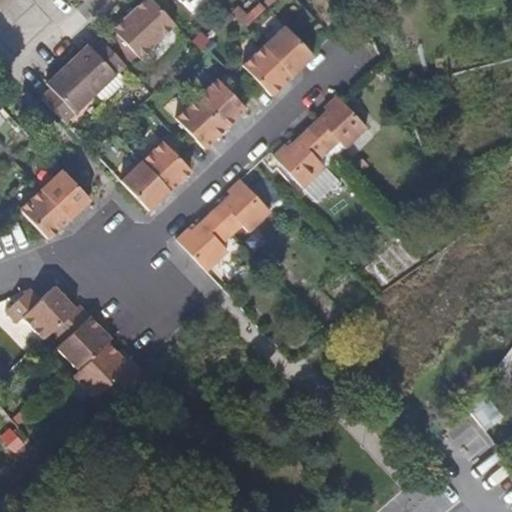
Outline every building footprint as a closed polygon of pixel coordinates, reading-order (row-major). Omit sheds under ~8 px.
[(175,25),(151,0),(143,0),(112,30),(116,35),(136,56),(139,59),(175,25)] [(284,27),(262,47),(287,72),(297,63),(301,68),(312,57),(284,27)] [(116,35),(109,41),(129,62),(136,56),(116,35)] [(87,45),(66,65),(95,95),(103,104),(127,81),(118,72),(125,66),(101,41),(91,50),(87,45)] [(287,72),(262,47),(241,67),(270,97),(281,87),(277,82),(287,72)] [(297,63),(287,72),(291,77),(301,68),(297,63)] [(50,89),(40,98),(64,124),(95,95),(66,65),(45,84),(50,89)] [(287,72),(277,82),(281,87),(291,77),(287,72)] [(216,80),(195,100),(224,130),(235,120),(230,115),(241,106),(216,80)] [(326,112),(306,130),(327,152),(337,143),(344,150),(366,129),(336,97),(323,109),(326,112)] [(174,119),(199,145),(209,136),(213,140),(224,130),(195,100),(174,119)] [(241,106),(230,115),(235,120),(245,110),(241,106)] [(327,152),(306,130),(287,148),(284,145),(271,157),(302,189),(324,169),(317,162),(327,152)] [(209,136),(199,145),(203,150),(213,140),(209,136)] [(161,142),(140,162),(165,188),(175,178),(179,182),(190,172),(161,142)] [(140,162),(119,182),(147,212),(159,202),(154,197),(165,188),(140,162)] [(60,171),(39,191),(64,217),(74,207),(78,212),(89,201),(60,171)] [(175,178),(165,188),(169,192),(179,182),(175,178)] [(229,196),(210,214),(231,237),(241,227),(247,234),(270,213),(239,181),(227,193),(229,196)] [(165,188),(154,197),(159,202),(169,192),(165,188)] [(39,191),(19,211),(47,241),(58,230),(54,226),(64,217),(39,191)] [(74,207),(64,217),(68,221),(78,212),(74,207)] [(231,237),(210,214),(190,232),(187,230),(175,241),(205,274),(228,253),(221,246),(231,237)] [(64,217),(54,226),(58,230),(68,221),(64,217)] [(54,288),(49,293),(58,302),(63,297),(54,288)] [(29,290),(5,313),(16,325),(22,319),(43,342),(52,332),(75,311),(63,297),(58,302),(49,293),(40,301),(29,290)] [(56,349),(78,372),(107,344),(111,341),(79,307),(75,311),(52,332),(63,343),(56,349)] [(78,372),(72,377),(94,400),(102,392),(112,403),(127,389),(143,374),(131,363),(128,367),(117,355),(107,344),(78,372)] [(511,357),(511,348),(496,370),(500,374),(511,357)] [(120,351),(117,355),(128,367),(131,363),(120,351)] [(503,418),(481,390),(467,408),(486,431),(503,418)] [(511,457),(511,437),(498,448),(508,460),(511,457)]
